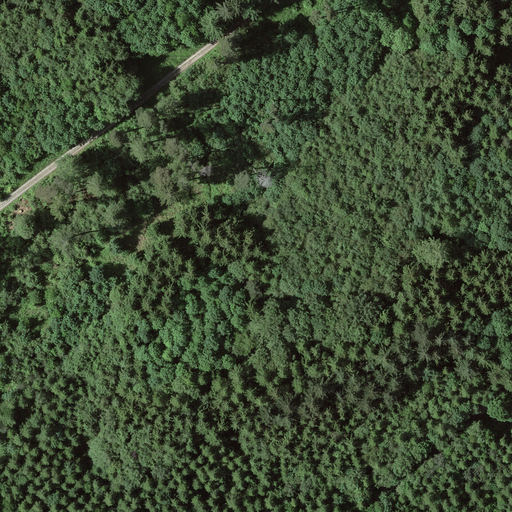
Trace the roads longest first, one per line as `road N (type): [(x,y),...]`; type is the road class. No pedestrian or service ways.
road 1 (track): [(0,201),(264,0)]
road 2 (track): [(359,511),(511,384)]
